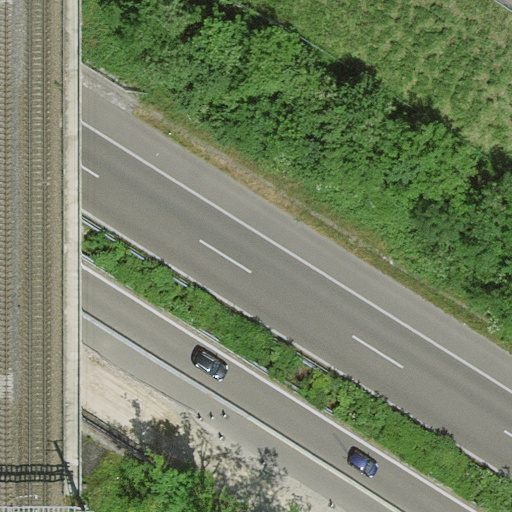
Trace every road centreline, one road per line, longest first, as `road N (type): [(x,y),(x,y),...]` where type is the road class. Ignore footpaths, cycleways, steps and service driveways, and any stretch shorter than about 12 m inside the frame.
road 1 (motorway): [(511,435),(0,114)]
road 2 (motorway): [(0,257),(405,511)]
